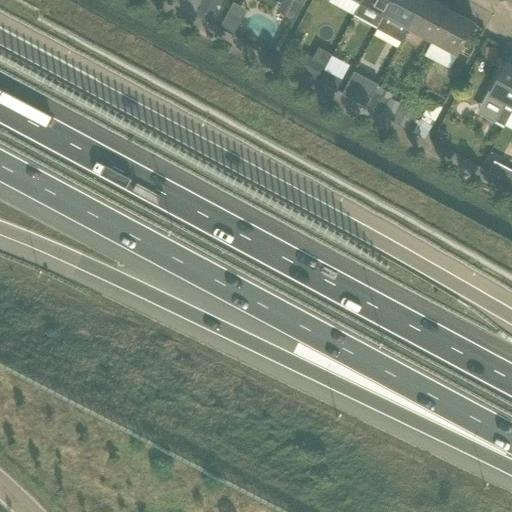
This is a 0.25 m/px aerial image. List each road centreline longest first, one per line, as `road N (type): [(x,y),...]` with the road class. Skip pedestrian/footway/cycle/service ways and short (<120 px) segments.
road 1 (motorway): [(511,316),(0,35)]
road 2 (motorway): [(511,380),(0,105)]
road 3 (motorway): [(0,165),(511,438)]
road 4 (motorway): [(0,232),(290,360),(511,446)]
